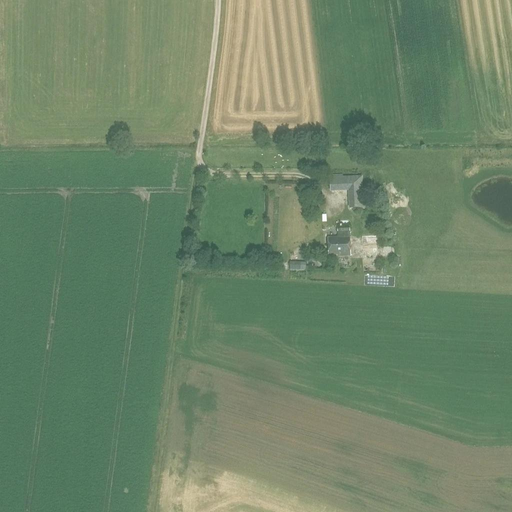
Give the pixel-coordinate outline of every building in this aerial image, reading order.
[(361,178),(342,178),(342,188),(349,188),(352,191),(352,197),(362,196),(361,178)] [(349,226),(337,226),(338,238),(328,238),(328,257),(351,256),(350,237),(348,237),(347,233),(350,233),(349,226)] [(371,242),(371,231),(358,231),(358,242),(371,242)] [(390,241),(379,241),(379,251),(391,251),(390,241)] [(372,254),(372,242),(356,242),(356,254),(372,254)] [(287,257),(288,266),(302,266),(302,257),(287,257)]
